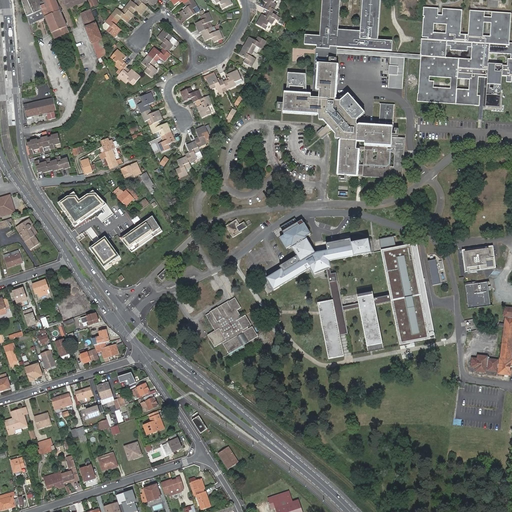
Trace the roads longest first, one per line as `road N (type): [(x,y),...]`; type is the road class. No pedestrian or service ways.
road 1 (secondary): [(206,384),(121,308),(33,186),(19,144),(4,0)]
road 2 (secondary): [(150,353),(300,466)]
road 3 (residential): [(203,452),(33,511)]
road 4 (residential): [(141,356),(0,401)]
road 5 (secondary): [(0,150),(70,260)]
road 6 (secondary): [(300,466),(206,384)]
